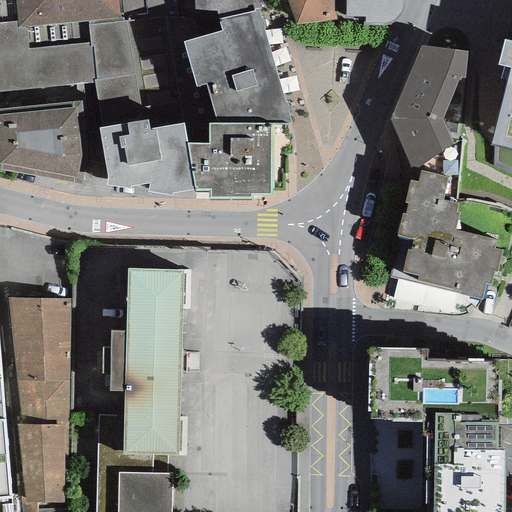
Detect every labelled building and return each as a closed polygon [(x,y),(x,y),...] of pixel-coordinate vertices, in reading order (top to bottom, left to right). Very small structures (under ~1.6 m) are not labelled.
[(0,0),(0,92),(94,83),(102,128),(142,122),(126,21),(120,20),(117,0),(0,0)] [(253,10),(258,9),(260,8),(257,0),(194,0),(195,11),(217,11),(219,20),(254,12),(253,10)] [(287,0),(295,24),(337,19),(335,0),(287,0)] [(345,0),(346,16),(365,17),(365,25),(382,25),(387,25),(392,23),(397,18),(400,15),(402,8),(402,0),(345,0)] [(219,124),(272,124),(291,124),(263,27),(264,27),(262,18),(260,18),(258,9),(253,10),(254,12),(219,20),(222,30),(183,42),(195,87),(206,84),(219,124)] [(511,68),(491,145),(511,150),(511,41),(505,39),(498,65),(511,68)] [(389,119),(412,172),(453,144),(442,118),(459,79),(465,78),(467,52),(422,46),(389,119)] [(75,103),(0,108),(0,169),(74,182),(81,157),(75,103)] [(172,193),(195,189),(187,145),(183,123),(150,129),(149,121),(142,122),(102,128),(99,129),(108,177),(106,186),(130,189),(131,187),(149,183),(148,192),(172,196),(172,193)] [(195,189),(195,191),(209,190),(209,198),(251,199),(251,194),(270,195),(272,124),(219,124),(209,124),(209,144),(187,145),(195,189)] [(403,214),(397,236),(401,237),(390,276),(460,294),(481,300),(485,282),(490,284),(493,271),(496,272),(501,251),(494,249),(496,241),(455,230),(459,213),(456,212),(458,204),(443,200),(448,177),(421,170),(417,183),(410,182),(405,202),(408,203),(405,215),(403,214)] [(171,511),(172,474),(166,475),(167,456),(185,456),(187,417),(179,417),(182,309),(189,309),(190,271),(127,269),(126,332),(111,332),(110,391),(124,392),(124,416),(98,416),(96,511),(171,511)] [(70,299),(7,299),(22,424),(16,425),(24,496),(21,496),(21,511),(36,511),(37,504),(64,503),(65,456),(68,456),(70,299)] [(371,412),(371,420),(423,420),(423,511),(503,511),(505,450),(498,450),(498,362),(427,361),(427,350),(368,349),(367,413),(371,412)] [(0,498),(12,497),(5,420),(0,420),(0,498)]
